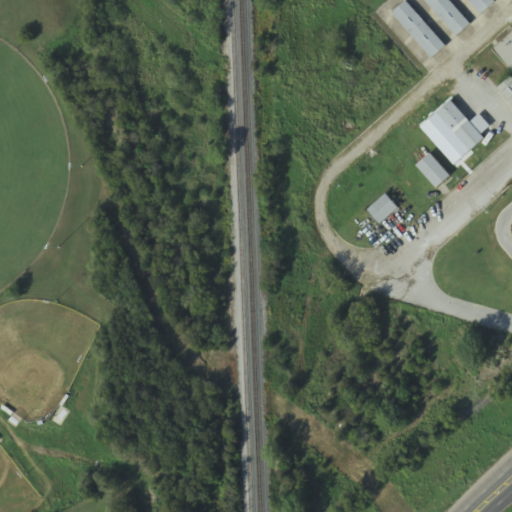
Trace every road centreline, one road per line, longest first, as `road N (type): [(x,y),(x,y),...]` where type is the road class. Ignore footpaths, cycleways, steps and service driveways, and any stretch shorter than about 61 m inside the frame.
road 1 (residential): [(320,233),(325,177),(511,9)]
road 2 (residential): [(511,161),(403,262),(358,268),(320,233)]
